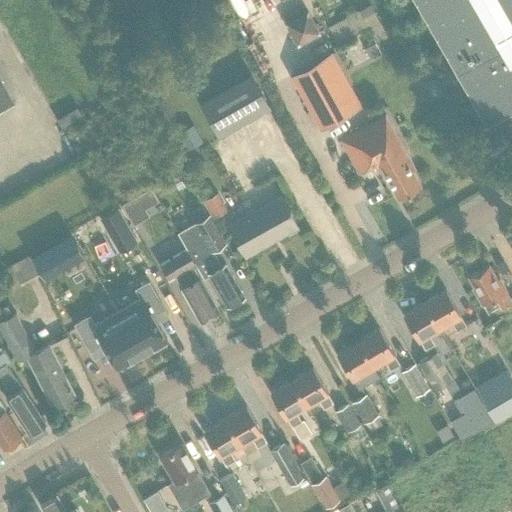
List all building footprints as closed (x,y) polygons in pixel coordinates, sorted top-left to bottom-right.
[(366,0),(338,13),(346,30),(378,16),(370,0),(366,0)] [(511,0),(418,0),(488,121),(511,107),(511,0)] [(296,8),(305,33),(328,25),(320,1),(296,8)] [(364,48),(370,59),(382,53),(375,42),(364,48)] [(362,106),(333,52),(291,74),(320,129),(362,106)] [(221,135),(270,107),(252,74),(202,102),(221,135)] [(0,110),(14,102),(0,77),(0,110)] [(83,90),(64,102),(74,118),(93,106),(83,90)] [(399,198),(421,186),(412,169),(414,168),(405,150),(406,149),(387,115),(342,139),(360,173),(374,165),(376,168),(381,165),(399,198)] [(192,122),(178,130),(188,148),(203,139),(192,122)] [(183,170),(171,176),(177,188),(189,182),(183,170)] [(166,188),(161,179),(151,185),(156,194),(158,194),(165,190),(166,188)] [(226,180),(213,188),(224,205),(237,197),(226,180)] [(246,255),(299,226),(282,195),(229,224),(246,255)] [(100,218),(118,249),(135,239),(118,208),(100,218)] [(204,277),(210,274),(228,304),(245,295),(226,262),(220,265),(212,250),(226,242),(209,214),(178,232),(187,249),(188,249),(199,267),(204,277)] [(149,245),(142,251),(153,266),(161,260),(149,245)] [(188,249),(187,249),(161,264),(169,278),(176,275),(201,320),(220,309),(196,268),(199,267),(188,249)] [(502,307),(511,301),(506,290),(499,278),(498,279),(489,263),(468,275),(475,286),(473,287),(483,304),(496,296),(502,307)] [(141,297),(118,310),(143,353),(153,347),(154,350),(166,343),(165,341),(167,339),(157,321),(153,314),(164,307),(156,293),(149,281),(136,288),(141,297)] [(460,314),(461,313),(446,288),(425,301),(440,326),(451,319),(457,330),(466,324),(460,314)] [(440,326),(425,301),(404,313),(419,338),(426,348),(435,343),(429,332),(440,326)] [(35,350),(24,329),(16,312),(11,314),(7,305),(0,308),(0,324),(19,364),(30,359),(54,406),(76,395),(49,342),(35,350)] [(143,353),(118,310),(95,323),(90,315),(75,323),(91,350),(104,342),(108,349),(118,367),(121,366),(122,368),(133,362),(132,359),(143,353)] [(394,353),(394,352),(380,327),(359,339),(373,364),(384,358),(391,369),(400,363),(394,353)] [(373,364),(359,339),(337,352),(352,377),(353,376),(359,387),(380,375),(373,364)] [(181,341),(157,352),(161,361),(185,350),(181,341)] [(453,378),(437,351),(418,361),(434,389),(453,378)] [(14,373),(13,373),(6,363),(0,366),(0,377),(2,381),(3,380),(12,394),(6,397),(29,432),(46,421),(14,373)] [(401,372),(416,396),(429,389),(415,364),(401,372)] [(327,391),(328,391),(313,366),(292,378),(307,403),(318,397),(324,407),(333,402),(327,391)] [(496,418),(511,408),(511,376),(510,373),(480,391),(496,418)] [(307,403),(292,378),(271,390),(285,415),(286,415),(292,426),(302,420),(295,410),(307,403)] [(379,415),(367,394),(352,403),(364,424),(365,423),(370,430),(382,423),(377,416),(379,415)] [(335,411),(347,432),(360,424),(348,403),(335,411)] [(247,404),(226,417),(240,442),(251,435),(258,446),(267,441),(261,430),(261,429),(247,404)] [(0,440),(5,448),(23,436),(4,408),(0,410),(0,440)] [(240,442),(226,417),(204,429),(219,454),(220,454),(226,464),(235,459),(236,460),(246,454),(239,442),(240,442)] [(210,492),(204,480),(197,468),(198,468),(183,442),(160,455),(175,481),(168,485),(182,509),(210,492)] [(299,467),(284,442),(269,450),(282,471),(283,471),(291,485),(304,477),(298,467),(299,467)] [(246,497),(232,472),(219,480),(233,504),(246,497)] [(325,508),(340,499),(332,487),(325,476),(311,485),(325,508)] [(332,487),(340,499),(351,493),(343,480),(332,487)] [(149,489),(158,506),(174,498),(165,481),(149,489)] [(386,508),(399,502),(388,481),(376,488),(386,508)] [(349,495),(359,509),(371,501),(362,487),(349,495)] [(233,511),(223,494),(209,502),(214,511),(233,511)] [(57,495),(41,504),(46,511),(78,511),(76,507),(67,511),(57,495)] [(353,511),(349,503),(338,508),(340,511),(353,511)]
